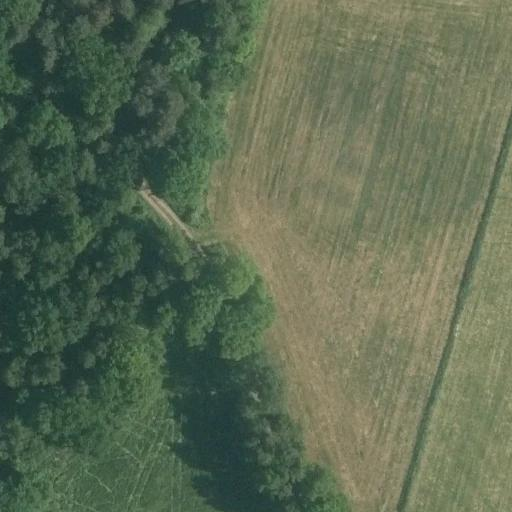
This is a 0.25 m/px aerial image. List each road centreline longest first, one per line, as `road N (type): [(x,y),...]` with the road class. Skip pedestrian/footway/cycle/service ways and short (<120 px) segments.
road 1 (track): [(0,42),(207,267),(303,511)]
road 2 (track): [(0,468),(207,267)]
